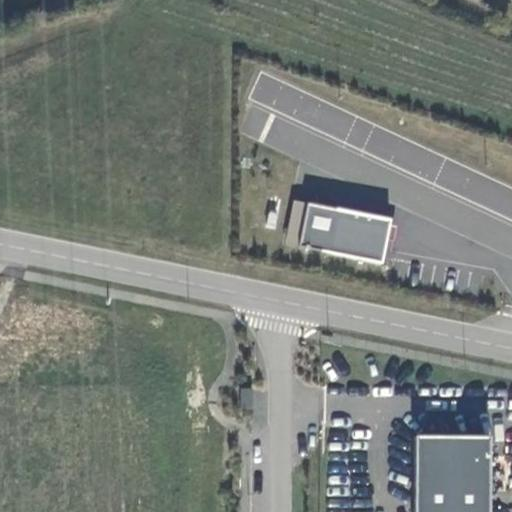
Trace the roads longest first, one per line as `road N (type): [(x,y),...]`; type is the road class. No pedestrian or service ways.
road 1 (tertiary): [(281,300),(0,244)]
road 2 (unclassified): [(511,241),(254,122)]
road 3 (unclassified): [(511,206),(256,87)]
road 4 (tertiary): [(511,348),(281,300)]
road 5 (unclassified): [(274,511),(281,300)]
